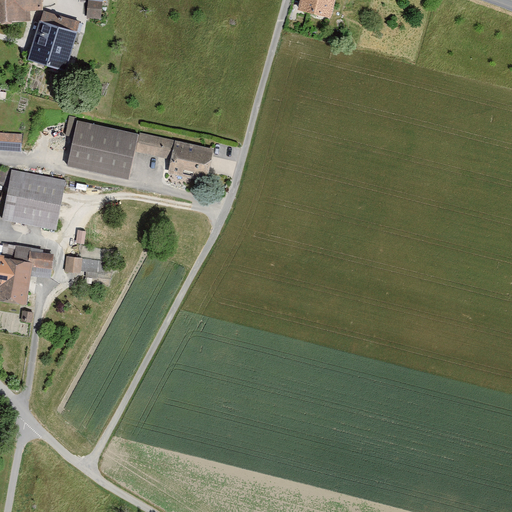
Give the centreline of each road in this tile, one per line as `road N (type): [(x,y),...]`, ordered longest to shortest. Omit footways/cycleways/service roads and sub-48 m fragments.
road 1 (residential): [(86,472),(226,212)]
road 2 (residential): [(226,212),(173,193),(0,159)]
road 3 (residential): [(226,212),(288,0)]
road 4 (track): [(60,248),(102,199),(209,206)]
